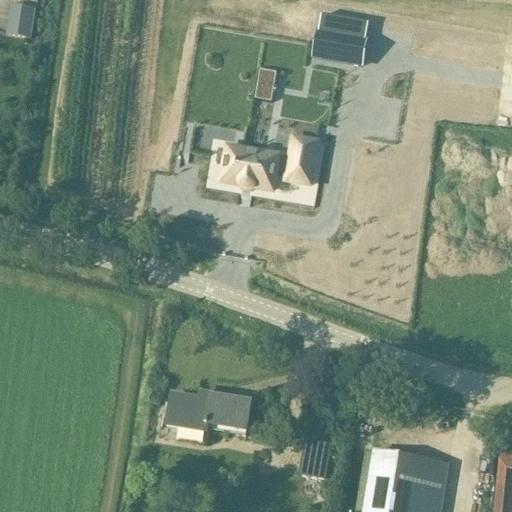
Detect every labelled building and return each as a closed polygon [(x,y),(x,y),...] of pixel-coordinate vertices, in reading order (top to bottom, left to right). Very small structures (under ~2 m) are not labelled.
[(36,12),(10,7),(6,38),(31,43),(36,12)] [(313,61),(360,69),(364,46),(317,37),(313,61)] [(224,169),(221,186),(271,195),(275,179),(286,180),(285,186),(311,190),(318,146),(292,143),(290,162),(227,152),(227,154),(218,153),(216,168),(224,169)] [(494,254),(462,248),(454,296),(485,301),(490,276),(505,278),(502,291),(511,292),(511,256),(509,256),(508,261),(493,259),(494,254)] [(245,439),(250,406),(199,398),(198,403),(172,398),(167,426),(206,433),(206,432),(245,439)] [(305,442),(298,478),(325,482),(331,447),(305,442)] [(441,511),(449,468),(373,455),(364,511),(441,511)] [(505,458),(499,458),(493,511),(502,511),(506,475),(504,475),(505,458)]
